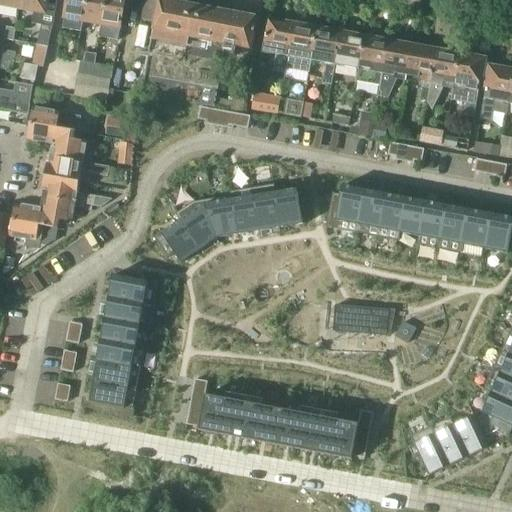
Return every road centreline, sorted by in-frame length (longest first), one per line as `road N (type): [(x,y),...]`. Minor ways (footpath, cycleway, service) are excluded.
road 1 (residential): [(511,199),(200,141),(181,145),(147,178),(133,238),(61,288),(42,311),(20,420)]
road 2 (residential): [(20,420),(511,510)]
